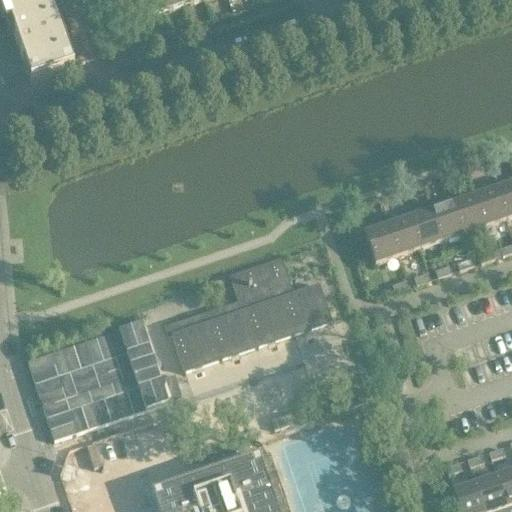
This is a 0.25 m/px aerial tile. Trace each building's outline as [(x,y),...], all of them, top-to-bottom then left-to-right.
[(47,0),(0,0),(8,21),(26,15),(50,7),(47,0)] [(131,0),(140,25),(213,0),(131,0)] [(50,7),(26,15),(8,21),(30,88),(72,73),(50,7)] [(511,182),(493,188),(505,224),(511,221),(511,182)] [(493,188),(472,196),(484,231),(505,224),(493,188)] [(472,196),(450,203),(462,239),(484,231),(472,196)] [(450,203),(428,211),(441,246),(462,239),(450,203)] [(428,211),(407,218),(419,253),(441,246),(428,211)] [(407,218),(385,225),(397,261),(419,253),(407,218)] [(375,268),(397,261),(385,225),(363,233),(375,268)] [(511,248),(500,253),(503,260),(511,256),(511,248)] [(492,255),(478,260),(481,268),(495,263),(492,255)] [(331,325),(319,289),(290,299),(285,283),(288,282),(281,263),(233,280),(242,306),(168,330),(184,376),(331,325)] [(470,263),(457,267),(459,275),(473,270),(470,263)] [(449,270),(435,275),(438,282),(451,278),(449,270)] [(427,277),(414,282),(416,290),(430,285),(427,277)] [(395,297),(407,293),(408,292),(406,285),(392,289),(395,297)] [(171,403),(181,399),(174,379),(164,383),(171,403)] [(374,412),(367,392),(356,396),(362,416),(374,412)] [(502,452),(488,457),(491,464),(505,460),(502,452)] [(259,459),(151,496),(156,511),(277,511),(259,459)] [(480,459),(467,464),(469,472),(483,467),(480,459)] [(459,467),(445,471),(448,479),(461,474),(459,467)] [(511,511),(511,474),(496,480),(507,511),(511,511)] [(507,511),(496,480),(475,487),(483,511),(507,511)] [(458,511),(483,511),(475,487),(452,495),(458,511)]
